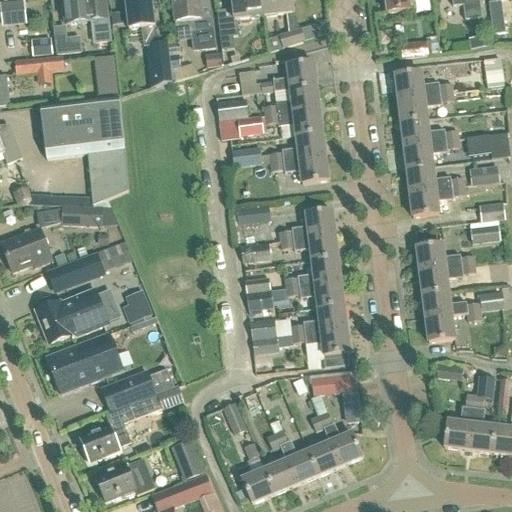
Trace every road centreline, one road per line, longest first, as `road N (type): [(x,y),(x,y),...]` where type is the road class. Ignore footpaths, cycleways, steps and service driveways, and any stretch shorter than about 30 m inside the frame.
road 1 (residential): [(412,497),(345,0)]
road 2 (unclassified): [(69,511),(0,340)]
